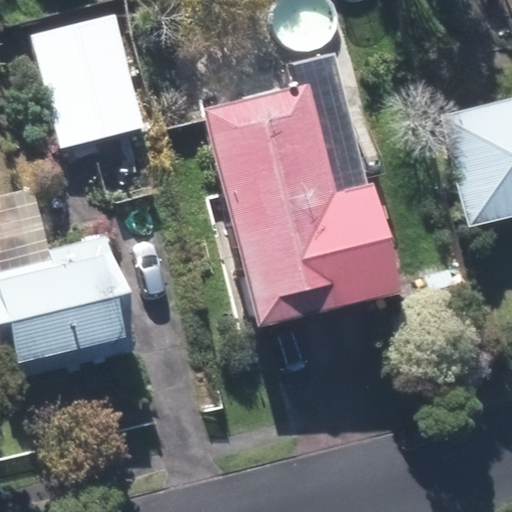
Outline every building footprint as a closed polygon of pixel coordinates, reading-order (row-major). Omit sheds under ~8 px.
[(90,36),(0,54),(0,170),(1,173),(113,150),(90,36)] [(202,111),(258,327),(400,291),(372,182),(366,185),(332,54),(286,65),(292,88),(202,111)] [(511,98),(441,115),(468,230),(511,219),(511,98)] [(0,193),(0,383),(128,351),(127,347),(99,238),(49,251),(32,185),(0,193)] [(423,270),(429,290),(450,286),(445,265),(423,270)]
